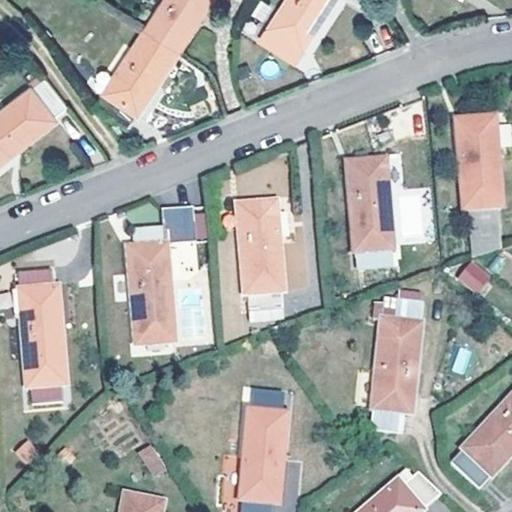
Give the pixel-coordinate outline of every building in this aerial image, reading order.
[(170,0),(149,33),(181,54),(216,0),(170,0)] [(292,0),(265,41),(298,62),(338,0),(292,0)] [(181,54),(149,33),(109,95),(114,98),(104,113),(131,131),(181,54)] [(88,82),(96,93),(110,81),(102,71),(88,82)] [(249,103),(263,96),(255,78),(241,85),(249,103)] [(71,110),(48,81),(0,117),(0,167),(57,122),(56,121),(71,110)] [(104,113),(114,98),(109,95),(99,110),(104,113)] [(499,209),(503,208),(496,120),(463,122),(465,139),(459,140),(465,218),(470,218),(474,260),(503,251),(499,209)] [(465,139),(463,122),(454,123),(456,140),(459,140),(465,139)] [(356,181),(349,182),(356,254),(358,254),(360,272),(394,269),(392,251),(394,251),(387,162),(355,165),(356,181)] [(282,294),(285,293),(277,204),(255,206),(257,223),(240,225),(246,297),(248,297),(250,315),(273,313),(284,312),(282,294)] [(257,223),(255,206),(238,208),(240,225),(257,223)] [(197,245),(194,210),(164,213),(168,248),(197,245)] [(138,347),(176,344),(168,248),(165,228),(134,232),(136,250),(129,251),(138,347)] [(488,279),(473,267),(466,276),(481,288),(488,279)] [(63,387),(67,387),(59,290),(55,290),(54,273),(20,276),(22,292),(28,292),(29,316),(22,317),(28,390),(32,390),(34,407),(65,405),(63,387)] [(407,397),(415,398),(423,306),(420,305),(396,303),(384,302),(383,307),(382,323),(377,373),(376,373),(376,379),(377,379),(372,432),(404,435),(406,414),(407,397)] [(382,323),(383,307),(375,306),(373,323),(382,323)] [(253,413),(250,413),(242,502),(244,502),(243,511),(273,511),(274,504),(275,494),(276,488),(282,489),(288,417),(284,416),(285,397),(255,394),(253,413)] [(412,415),(415,398),(407,397),(406,414),(412,415)] [(481,491),(493,478),(511,457),(511,400),(453,465),(481,491)] [(14,450),(25,466),(40,456),(29,439),(14,450)] [(150,444),(137,453),(153,477),(167,468),(150,444)] [(237,496),(236,459),(224,459),(224,496),(237,496)] [(424,511),(440,499),(420,475),(404,488),(391,499),(387,494),(365,511),(424,511)] [(391,499),(404,488),(397,480),(385,491),(387,494),(391,499)] [(163,511),(164,504),(127,497),(124,511),(163,511)]
